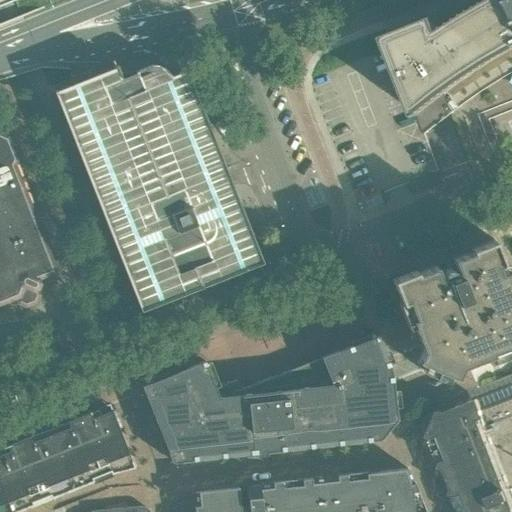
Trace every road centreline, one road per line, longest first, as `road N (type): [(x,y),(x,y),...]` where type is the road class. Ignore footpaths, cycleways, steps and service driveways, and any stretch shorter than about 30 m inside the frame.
road 1 (unclassified): [(0,9),(126,335)]
road 2 (unclassified): [(126,335),(286,273),(299,246)]
road 3 (unclassified): [(299,246),(333,242),(477,186)]
road 4 (unclassified): [(299,246),(239,87)]
road 5 (unclassified): [(126,335),(0,385)]
